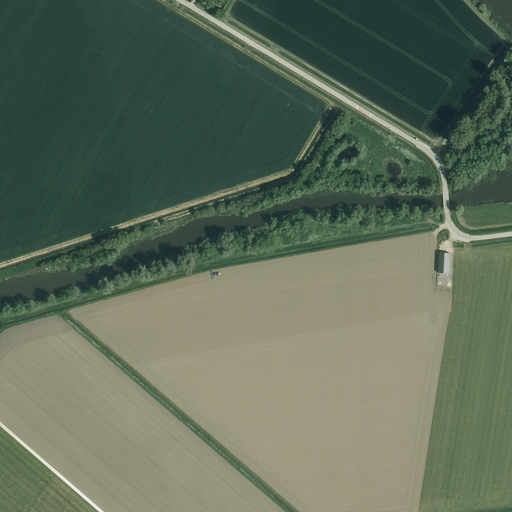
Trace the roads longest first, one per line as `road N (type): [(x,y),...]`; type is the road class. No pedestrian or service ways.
road 1 (track): [(0,322),(236,257),(431,223),(450,228)]
road 2 (unclassified): [(511,235),(458,235),(428,150),(182,0)]
